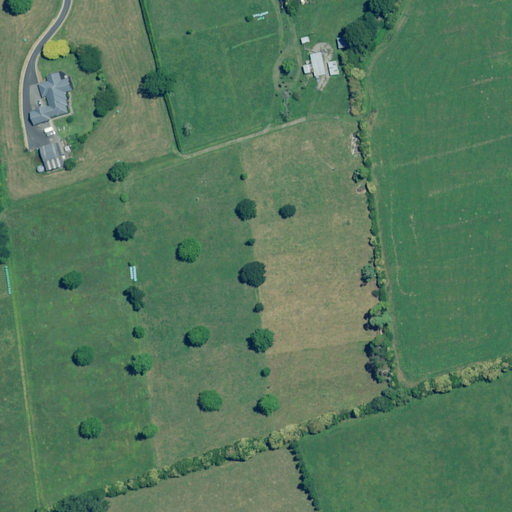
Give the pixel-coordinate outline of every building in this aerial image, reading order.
[(348,47),(347,37),(338,38),(340,49),(348,47)] [(326,74),(321,53),(311,55),(316,77),(326,74)] [(339,74),(336,61),(329,63),(331,76),(339,74)] [(62,81),(60,73),(47,76),(49,82),(40,84),(43,97),(47,96),(50,106),(31,111),(35,125),(52,120),(51,118),(69,113),(67,106),(69,106),(65,93),(73,90),(70,79),(62,81)] [(65,166),(58,143),(40,148),(47,171),(65,166)]
